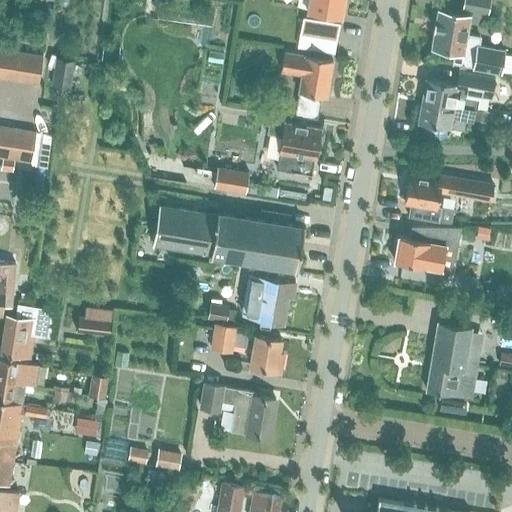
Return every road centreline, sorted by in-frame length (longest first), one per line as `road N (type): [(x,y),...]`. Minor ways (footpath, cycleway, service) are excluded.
road 1 (residential): [(321,415),(394,0)]
road 2 (residential): [(321,415),(511,449)]
